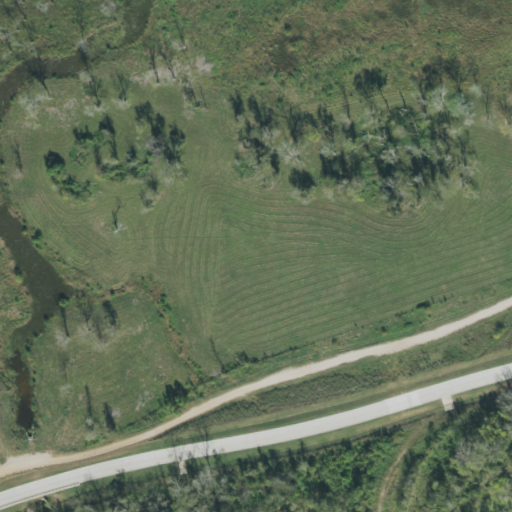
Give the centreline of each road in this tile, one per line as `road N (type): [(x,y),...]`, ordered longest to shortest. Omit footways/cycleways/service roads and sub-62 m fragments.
road 1 (track): [(0,478),(115,454),(244,393),(429,342),(511,307)]
road 2 (secondary): [(511,375),(290,437),(69,481),(0,505)]
